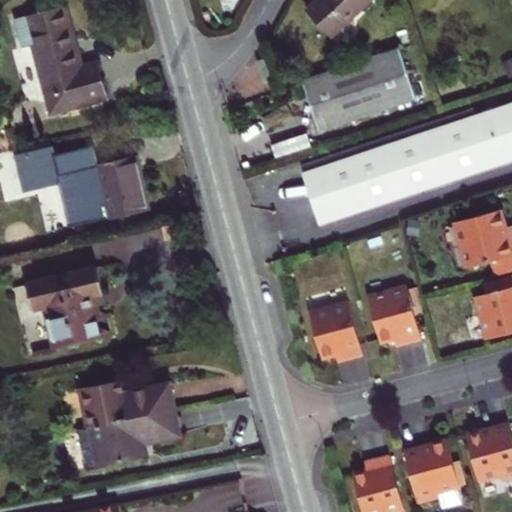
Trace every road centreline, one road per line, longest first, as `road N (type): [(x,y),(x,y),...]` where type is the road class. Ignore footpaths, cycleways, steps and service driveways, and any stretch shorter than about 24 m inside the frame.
road 1 (tertiary): [(279,423),(187,81)]
road 2 (residential): [(279,423),(511,359)]
